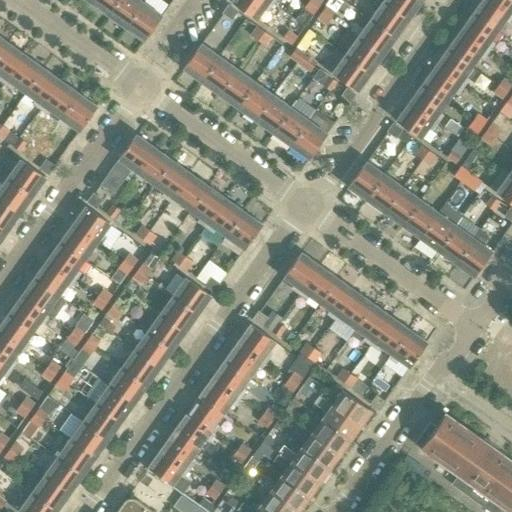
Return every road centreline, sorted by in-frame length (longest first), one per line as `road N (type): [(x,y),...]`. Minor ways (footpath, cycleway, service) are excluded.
road 1 (residential): [(85,511),(306,209)]
road 2 (residential): [(456,0),(306,209)]
road 3 (residential): [(140,90),(0,285)]
road 4 (residential): [(340,511),(474,328)]
road 5 (residential): [(474,328),(306,209)]
road 6 (residential): [(306,209),(140,90)]
road 7 (residential): [(140,90),(15,0)]
